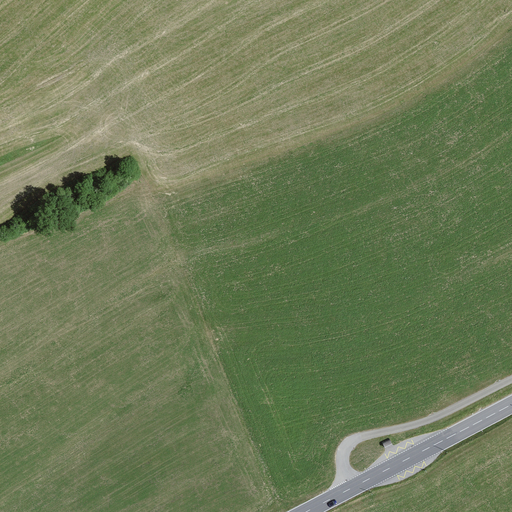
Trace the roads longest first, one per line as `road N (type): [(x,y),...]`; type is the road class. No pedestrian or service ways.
road 1 (secondary): [(511,404),(305,511)]
road 2 (track): [(353,486),(344,445),(437,416),(511,378)]
